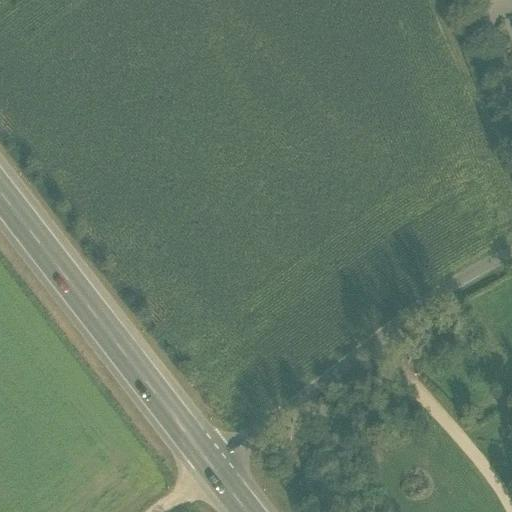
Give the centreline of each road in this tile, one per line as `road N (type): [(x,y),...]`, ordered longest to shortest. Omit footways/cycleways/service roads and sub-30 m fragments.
road 1 (track): [(511,254),(440,291),(156,511)]
road 2 (secondary): [(244,511),(0,190)]
